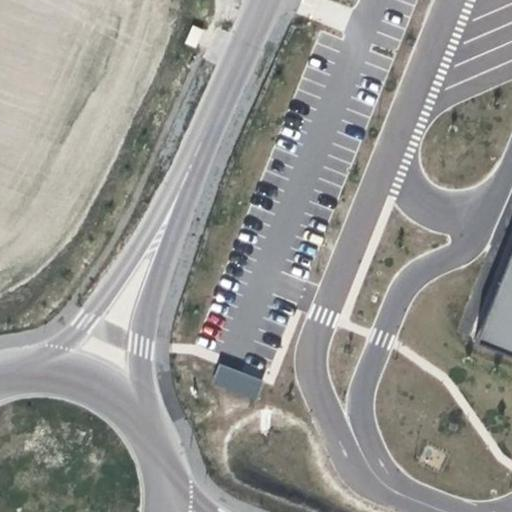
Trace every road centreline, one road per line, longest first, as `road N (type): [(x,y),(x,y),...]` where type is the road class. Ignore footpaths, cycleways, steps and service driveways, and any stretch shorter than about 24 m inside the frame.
road 1 (unclassified): [(141,411),(144,298),(187,166)]
road 2 (unclassified): [(187,166),(60,365)]
road 3 (unclassified): [(187,166),(264,0)]
